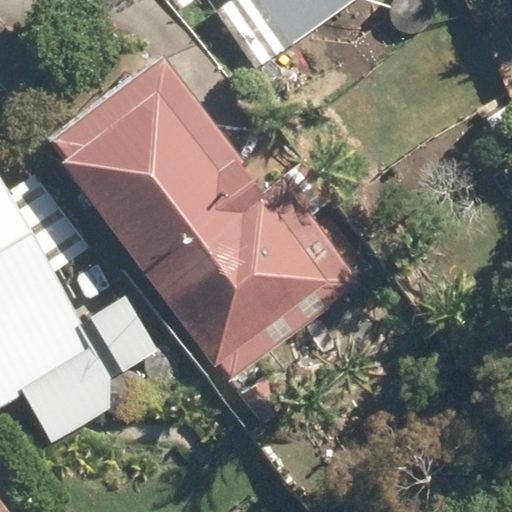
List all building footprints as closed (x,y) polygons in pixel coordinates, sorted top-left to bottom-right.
[(224,0),(213,9),(255,66),(347,0),(224,0)] [(362,1),(342,13),(357,38),(377,27),(362,1)] [(306,207),(328,192),(297,153),(261,181),(156,46),(44,133),(58,151),(53,156),(211,360),(216,357),(230,375),(358,275),(306,207)] [(511,115),(501,98),(479,111),(500,144),(511,136),(511,115)] [(0,178),(0,404),(96,350),(54,274),(91,246),(32,169),(6,189),(0,178)] [(116,290),(93,306),(123,351),(147,335),(116,290)] [(262,375),(242,393),(264,420),(286,401),(262,375)] [(8,511),(0,501),(0,511),(8,511)]
